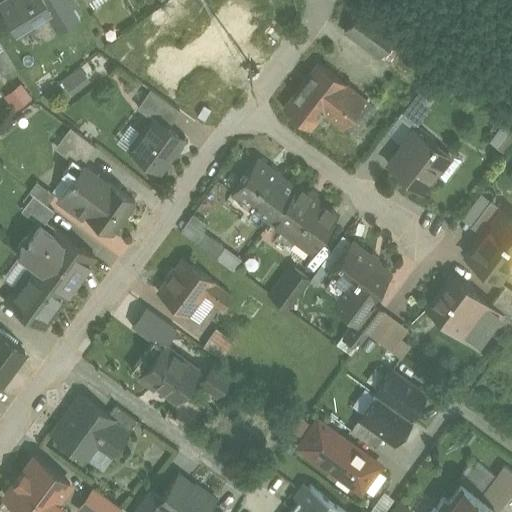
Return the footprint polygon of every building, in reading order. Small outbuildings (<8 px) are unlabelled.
[(0,0),(0,3),(15,27),(48,7),(43,0),(0,0)] [(75,18),(63,0),(43,0),(48,7),(60,28),(75,18)] [(268,8),(257,0),(231,0),(221,14),(217,20),(234,33),(249,43),(264,23),(259,19),(268,8)] [(196,16),(181,37),(172,30),(144,68),(177,92),(199,61),(218,75),(232,57),(232,49),(227,43),(234,33),(217,20),(221,14),(206,3),(196,16)] [(396,33),(361,8),(344,29),(380,55),(396,33)] [(196,16),(186,9),(171,30),(172,30),(181,37),(196,16)] [(319,61),(284,107),(310,127),(322,111),(352,135),(375,105),(319,61)] [(83,63),(64,80),(76,93),(95,76),(83,63)] [(8,93),(20,109),(37,97),(26,81),(8,93)] [(433,94),(421,85),(415,93),(427,102),(433,94)] [(179,109),(151,88),(138,106),(153,117),(153,115),(167,126),(179,109)] [(415,93),(397,115),(409,125),(427,102),(415,93)] [(167,126),(153,115),(153,117),(130,147),(133,149),(133,152),(140,157),(143,156),(159,168),(183,137),(167,126)] [(511,125),(506,122),(494,140),(506,148),(511,138),(511,125)] [(447,153),(414,128),(402,143),(405,145),(390,165),(420,188),(434,170),(444,178),(461,156),(451,149),(447,153)] [(96,145),(75,129),(60,150),(80,166),(96,145)] [(295,185),(257,156),(231,190),(269,219),(270,218),(295,185)] [(105,181),(85,166),(80,173),(77,171),(70,179),(78,185),(65,202),(80,213),(82,210),(83,211),(83,212),(111,232),(135,200),(107,179),(105,181)] [(295,185),(270,218),(292,234),(294,232),(312,246),(337,212),(296,182),(295,185)] [(54,209),(33,193),(25,205),(46,220),(54,209)] [(490,199),(471,224),(483,233),(495,216),(497,217),(504,209),(490,199)] [(483,233),(466,255),(498,279),(511,260),(511,215),(504,209),(497,217),(495,216),(483,233)] [(95,255),(57,228),(32,264),(69,291),(95,255)] [(224,244),(203,229),(195,240),(216,256),(224,244)] [(359,243),(355,240),(352,241),(330,270),(348,283),(334,301),(355,317),(355,316),(359,319),(370,304),(366,302),(389,271),(370,257),(371,255),(359,247),(359,243)] [(230,246),(222,255),(237,267),(245,258),(230,246)] [(213,278),(184,256),(159,289),(188,311),(203,291),(213,278)] [(291,263),(268,293),(288,307),(310,277),(291,263)] [(69,291),(32,264),(6,299),(44,326),(69,291)] [(490,304),(450,273),(449,274),(451,275),(428,305),(426,304),(426,305),(475,342),(498,312),(489,305),(490,304)] [(232,293),(213,278),(203,291),(222,306),(232,293)] [(511,288),(505,283),(497,294),(511,304),(511,288)] [(511,304),(497,294),(490,304),(489,305),(498,312),(499,311),(511,321),(511,304)] [(359,321),(355,317),(343,333),(358,344),(358,345),(368,332),(384,310),(385,309),(373,300),(370,304),(371,305),(359,321)] [(147,304),(137,323),(177,344),(187,325),(147,304)] [(406,327),(384,310),(368,332),(390,348),(406,327)] [(216,326),(202,345),(220,357),(234,339),(216,326)] [(0,331),(0,384),(0,385),(26,351),(0,331)] [(358,344),(343,333),(336,342),(351,353),(358,344)] [(199,369),(164,342),(152,357),(144,350),(131,367),(154,385),(157,382),(177,397),(199,369)] [(212,364),(201,379),(218,392),(230,377),(212,364)] [(426,394),(390,369),(374,391),(412,419),(413,417),(410,416),(426,394)] [(412,419),(374,391),(373,393),(376,394),(360,416),(369,422),(384,433),(395,441),(412,419)] [(81,393),(52,432),(82,453),(93,437),(113,452),(130,428),(81,393)] [(360,416),(351,428),(360,435),(369,422),(360,416)] [(379,464),(318,420),(300,445),(360,489),(379,464)] [(384,433),(369,422),(360,435),(375,446),(384,433)] [(34,456),(5,494),(29,511),(41,511),(51,499),(54,502),(69,483),(65,480),(66,480),(34,456)] [(477,462),(461,483),(480,497),(496,476),(477,462)] [(202,491),(178,473),(161,496),(152,507),(159,511),(204,511),(215,498),(203,488),(202,491)] [(106,494),(87,480),(75,496),(94,510),(106,494)] [(310,483),(288,511),(343,511),(346,509),(310,483)] [(461,483),(449,499),(444,496),(437,505),(442,509),(439,511),(492,511),(495,508),(480,497),(461,483)] [(150,488),(131,511),(159,511),(152,507),(161,496),(150,488)]
